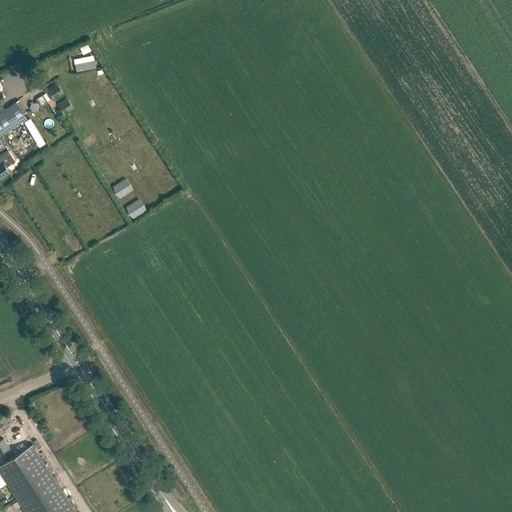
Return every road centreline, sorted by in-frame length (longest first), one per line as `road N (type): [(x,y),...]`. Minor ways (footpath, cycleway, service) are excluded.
road 1 (primary): [(165,499),(78,366)]
road 2 (primary): [(78,366),(0,243)]
